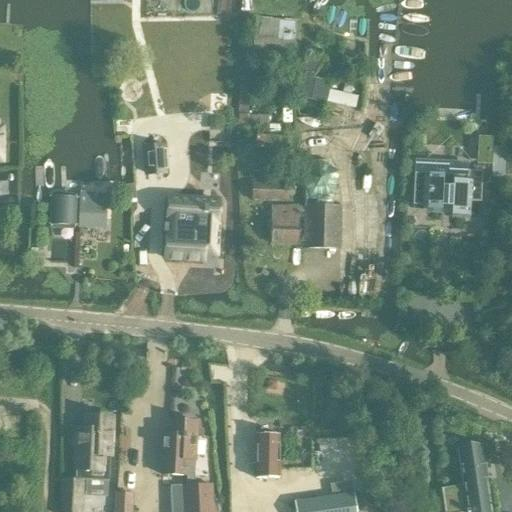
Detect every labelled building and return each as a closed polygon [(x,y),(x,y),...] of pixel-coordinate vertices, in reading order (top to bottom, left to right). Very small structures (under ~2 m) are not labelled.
[(293,60),(297,22),(256,18),(252,56),(293,60)] [(301,63),(299,74),(312,77),(324,61),(313,52),(304,63),(301,63)] [(324,103),(329,83),(300,76),(296,97),(324,103)] [(204,78),(205,103),(220,102),(219,77),(204,78)] [(248,86),(239,86),(237,124),(257,126),(256,136),(255,148),(289,150),(290,138),(261,137),(261,125),(267,126),(267,116),(246,115),(248,86)] [(161,147),(145,149),(147,176),(163,174),(161,147)] [(308,198),(331,198),(338,173),(317,161),(299,176),(308,198)] [(448,171),(449,166),(414,164),(412,206),(422,207),(422,211),(451,212),(450,217),(469,218),(470,203),(480,204),(482,173),(448,171)] [(289,201),(290,173),(253,172),(252,200),(289,201)] [(126,186),(128,209),(136,208),(134,185),(126,186)] [(53,198),(53,195),(52,195),(52,197),(50,197),(50,198),(52,198),(51,225),(49,224),(48,226),(50,226),(50,227),(51,228),(51,225),(74,226),(74,229),(75,229),(75,227),(77,227),(77,226),(75,226),(76,199),(78,200),(78,198),(77,198),(77,197),(75,197),(75,199),(53,198)] [(104,228),(105,205),(93,204),(93,196),(81,195),(79,227),(104,228)] [(163,225),(162,234),(166,234),(165,260),(201,262),(202,262),(203,255),(214,256),(215,256),(217,217),(192,216),(193,201),(168,200),(167,225),(163,225)] [(298,212),(304,213),(305,208),(305,206),(271,206),(270,245),(298,246),(298,212)] [(305,208),(304,213),(303,249),(340,250),(341,209),(305,208)] [(76,449),(75,471),(82,471),(82,478),(86,478),(85,480),(107,481),(109,457),(110,457),(112,419),(85,418),(84,431),(77,430),(76,440),(76,449)] [(186,477),(185,487),(193,486),(195,461),(197,423),(170,422),(169,435),(162,435),(160,475),(186,477)] [(256,435),(256,479),(278,479),(278,435),(256,435)] [(456,511),(467,510),(466,511),(490,511),(480,448),(458,451),(463,487),(442,490),(445,511),(456,511)] [(63,481),(61,509),(63,511),(80,511),(81,510),(81,496),(82,482),(74,482),(63,481)] [(183,511),(212,511),(211,486),(182,487),(183,511)] [(131,511),(132,495),(116,494),(114,511),(131,511)] [(294,503),(295,511),(355,511),(353,494),(294,503)]
